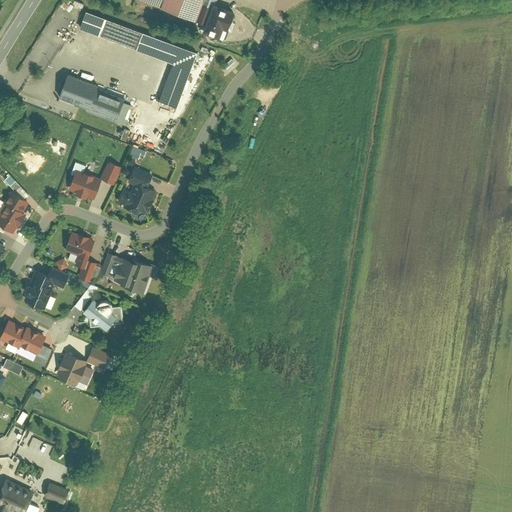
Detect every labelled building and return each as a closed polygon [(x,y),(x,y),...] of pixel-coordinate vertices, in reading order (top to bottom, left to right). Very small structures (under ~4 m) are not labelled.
[(136,0),(163,9),(166,0),(136,0)] [(166,0),(163,9),(198,22),(205,0),(166,0)] [(201,31),(227,40),(235,16),(210,7),(201,31)] [(174,106),(193,49),(83,11),(77,28),(170,60),(156,100),(174,106)] [(230,57),(223,66),(230,72),(238,64),(230,57)] [(60,98),(128,123),(137,98),(69,73),(60,98)] [(141,158),(145,149),(132,144),(129,153),(141,158)] [(104,176),(116,181),(123,165),(110,160),(104,176)] [(146,186),(151,171),(133,165),(125,188),(120,186),(115,203),(146,213),(154,189),(146,186)] [(66,189),(93,200),(100,183),(73,172),(66,189)] [(0,214),(0,225),(12,233),(30,203),(13,193),(0,214)] [(97,238),(72,230),(67,248),(91,256),(97,238)] [(84,276),(93,279),(100,259),(91,256),(84,276)] [(122,284),(143,291),(152,264),(131,257),(122,284)] [(58,268),(66,266),(64,258),(56,260),(58,268)] [(36,267),(25,291),(28,292),(25,299),(47,309),(53,297),(48,295),(53,284),(64,289),(69,276),(58,271),(56,276),(36,267)] [(79,308),(96,286),(90,281),(73,304),(79,308)] [(113,323),(122,322),(120,305),(112,306),(112,305),(111,303),(110,300),(107,299),(103,299),(101,300),(99,302),(93,298),(84,312),(91,317),(92,325),(101,324),(108,329),(113,323)] [(20,346),(37,353),(45,334),(27,326),(26,327),(9,320),(1,340),(19,348),(20,346)] [(58,376),(78,384),(80,380),(87,383),(93,368),(86,365),(88,359),(68,351),(58,376)] [(21,422),(26,412),(21,410),(16,420),(21,422)] [(0,487),(0,506),(13,511),(26,511),(34,495),(2,482),(0,487)] [(47,494),(67,502),(72,491),(52,483),(47,494)]
